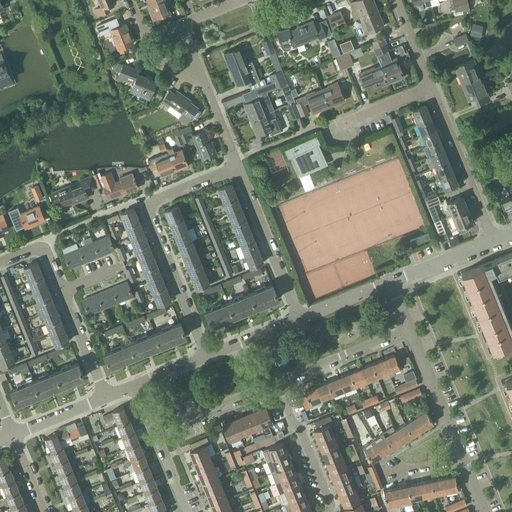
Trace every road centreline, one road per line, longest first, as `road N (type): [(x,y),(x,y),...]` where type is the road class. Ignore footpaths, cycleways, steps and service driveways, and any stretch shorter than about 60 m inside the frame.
road 1 (residential): [(237,164),(161,195),(148,212),(204,357)]
road 2 (residential): [(301,318),(237,164)]
road 3 (residential): [(430,88),(494,239)]
road 4 (residential): [(281,385),(412,332)]
road 5 (residential): [(462,459),(412,332)]
road 6 (residential): [(155,437),(281,385)]
road 7 (residential): [(331,511),(281,385)]
